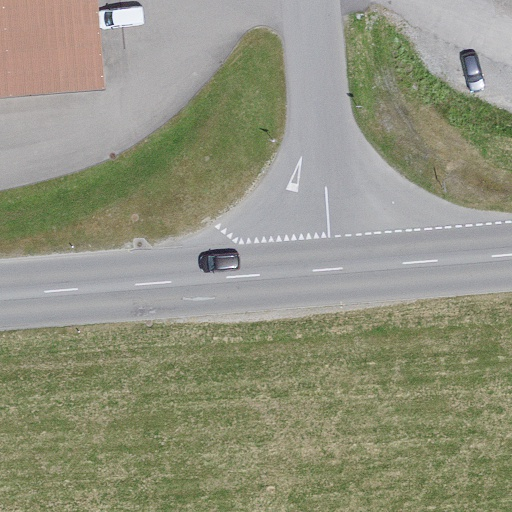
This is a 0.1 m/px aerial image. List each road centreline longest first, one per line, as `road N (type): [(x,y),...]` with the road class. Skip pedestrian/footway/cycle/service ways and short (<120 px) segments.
road 1 (primary): [(332,267),(0,292)]
road 2 (unclassified): [(332,267),(306,0)]
road 3 (primary): [(511,253),(332,267)]
